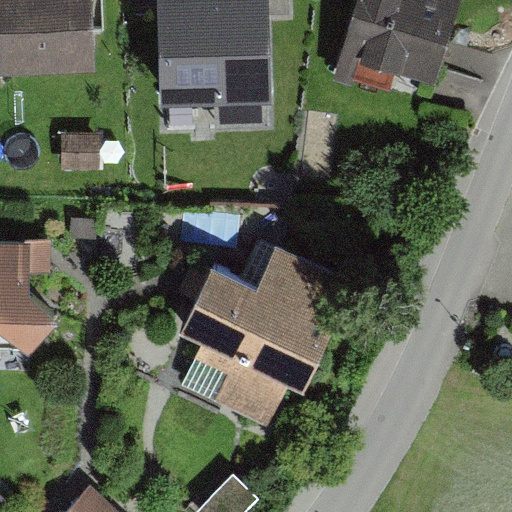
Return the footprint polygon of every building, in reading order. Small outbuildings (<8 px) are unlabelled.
[(89,0),(0,0),(0,68),(92,65),(89,0)] [(159,0),(162,94),(274,90),(271,7),(271,0),(159,0)] [(348,0),(344,14),(369,23),(353,69),(429,97),(464,0),(348,0)] [(0,343),(30,344),(60,307),(32,284),(33,268),(52,269),(53,234),(0,231),(0,343)] [(256,279),(208,257),(176,327),(203,339),(194,357),(230,374),(216,404),(273,430),(327,316),(315,310),(333,272),(272,244),(256,279)] [(202,511),(241,511),(260,493),(235,468),(197,507),(202,511)] [(126,511),(97,485),(71,511),(126,511)]
